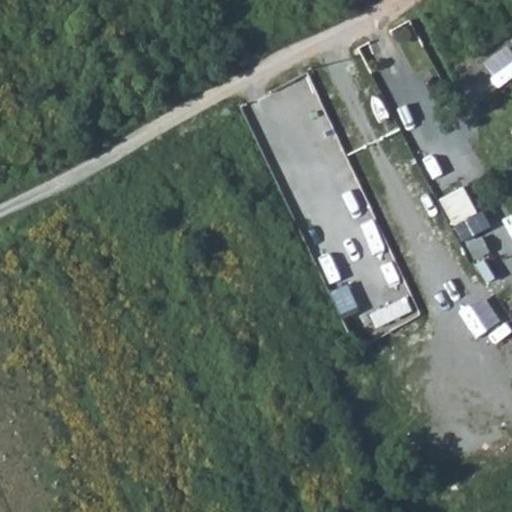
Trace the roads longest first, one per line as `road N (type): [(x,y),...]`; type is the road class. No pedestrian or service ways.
road 1 (track): [(0,207),(404,0)]
road 2 (track): [(407,0),(511,206)]
